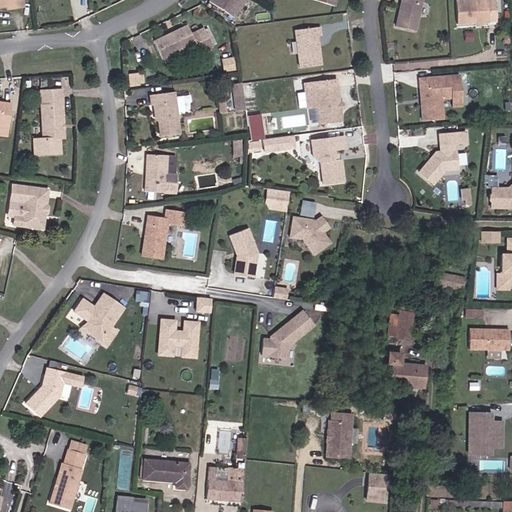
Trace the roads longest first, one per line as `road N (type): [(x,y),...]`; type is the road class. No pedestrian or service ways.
road 1 (residential): [(0,373),(103,210),(112,105),(95,31)]
road 2 (residential): [(386,198),(375,0)]
